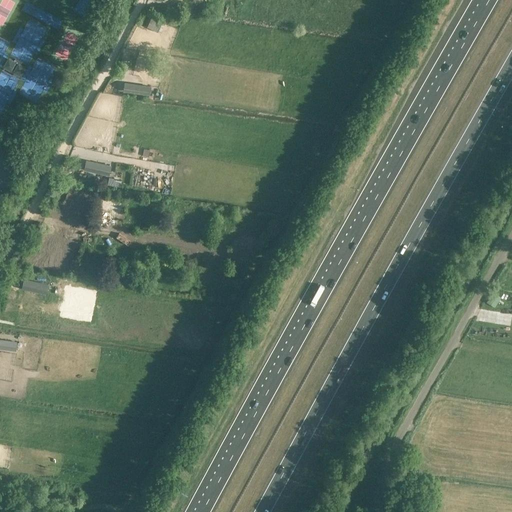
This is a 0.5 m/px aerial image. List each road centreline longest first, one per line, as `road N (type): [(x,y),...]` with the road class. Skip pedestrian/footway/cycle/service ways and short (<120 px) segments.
road 1 (motorway): [(490,0),(202,511)]
road 2 (motorway): [(263,511),(511,70)]
road 3 (track): [(0,272),(138,0)]
road 4 (unclassified): [(382,511),(400,435),(511,238)]
road 5 (track): [(240,253),(28,214)]
